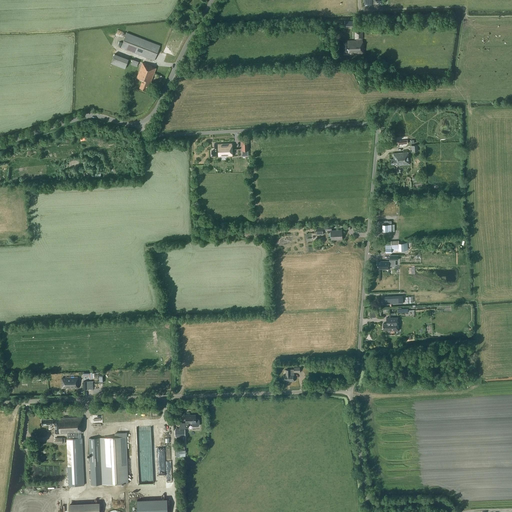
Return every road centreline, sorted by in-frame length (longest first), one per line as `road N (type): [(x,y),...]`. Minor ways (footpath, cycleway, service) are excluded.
road 1 (unclassified): [(349,390),(377,124),(155,135),(139,123)]
road 2 (unclassified): [(0,403),(349,390)]
road 3 (unclassified): [(451,511),(432,500),(367,499),(349,390)]
road 4 (tertiary): [(0,145),(90,115),(139,123)]
road 5 (tertiary): [(139,123),(160,101),(212,0)]
